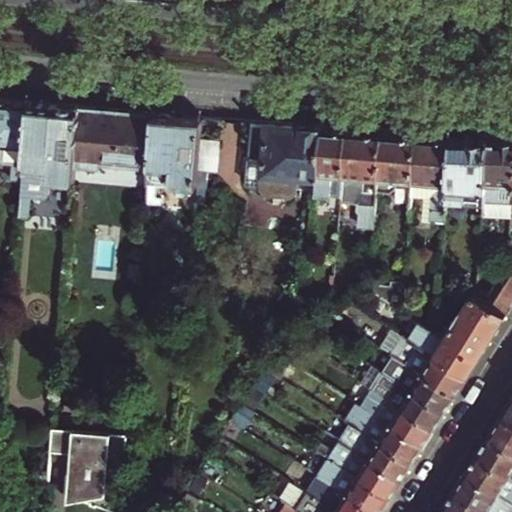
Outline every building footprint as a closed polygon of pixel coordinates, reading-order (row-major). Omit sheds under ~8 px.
[(33,102),(0,98),(0,150),(3,151),(3,154),(8,160),(16,161),(15,176),(27,177),(33,102)] [(54,176),(78,177),(80,162),(85,106),(33,102),(27,177),(23,215),(32,215),(34,212),(36,194),(52,195),(54,176)] [(102,164),(103,160),(150,164),(154,112),(85,106),(80,162),(102,164)] [(176,181),(201,183),(207,117),(154,112),(150,164),(178,167),(176,181)] [(323,127),(255,121),(250,176),(267,177),(265,187),(272,192),(292,193),(299,187),(299,174),(319,176),(323,127)] [(323,127),(319,176),(318,188),(317,205),(334,207),(337,174),(346,175),(350,129),(323,127)] [(350,129),(346,175),(344,202),(360,203),(359,211),(363,214),(362,228),(376,229),(379,188),(384,132),(350,129)] [(384,132),(379,188),(395,190),(399,187),(399,179),(416,180),(420,135),(384,132)] [(449,220),(450,203),(456,137),(420,135),(416,180),(444,183),(444,188),(439,187),(435,194),(435,196),(433,220),(449,220)] [(456,137),(450,203),(467,205),(467,201),(486,202),(492,138),(456,137)] [(511,215),(511,138),(492,138),(486,202),(485,214),(491,214),(492,200),(506,201),(506,215),(511,215)] [(299,174),(299,187),(318,188),(319,176),(299,174)] [(416,180),(415,195),(435,196),(435,194),(439,187),(444,188),(444,183),(416,180)] [(506,201),(492,200),(491,214),(506,215),(506,201)] [(511,274),(506,271),(497,284),(511,293),(511,274)] [(408,280),(372,277),(371,285),(406,307),(408,280)] [(510,313),(511,309),(511,293),(497,284),(488,299),(510,313)] [(472,373),(510,313),(488,299),(478,293),(451,336),(439,328),(429,322),(424,319),(412,336),(472,373)] [(429,322),(439,328),(441,303),(436,303),(429,322)] [(287,354),(297,336),(288,331),(278,348),(287,354)] [(472,373),(412,336),(406,332),(399,344),(390,338),(385,344),(397,352),(460,392),(472,373)] [(284,377),(295,360),(287,354),(278,348),(266,366),(275,371),(284,377)] [(369,360),(387,371),(448,410),(460,392),(397,352),(391,364),(374,352),(369,360)] [(264,389),(275,371),(266,366),(255,384),(264,389)] [(376,387),(438,426),(448,410),(387,371),(376,387)] [(253,406),(264,389),(255,384),(245,400),(253,406)] [(427,443),(438,426),(376,387),(365,404),(427,443)] [(427,443),(365,404),(359,400),(348,418),(354,422),(416,461),(427,443)] [(511,416),(505,412),(492,434),(511,446),(511,416)] [(332,432),(343,439),(405,478),(416,461),(354,422),(347,432),(337,425),(332,432)] [(124,510),(130,431),(53,423),(51,448),(70,449),(68,470),(65,470),(63,493),(124,510)] [(511,446),(492,434),(481,451),(511,471),(511,446)] [(322,449),(333,455),(395,495),(405,478),(343,439),(336,450),(325,443),(322,449)] [(55,472),(65,470),(68,470),(70,449),(51,448),(48,474),(55,472)] [(511,471),(481,451),(469,471),(511,498),(511,471)] [(395,495),(333,455),(322,472),(384,511),(395,495)] [(213,458),(205,470),(213,475),(220,463),(213,458)] [(511,511),(511,498),(469,471),(457,489),(493,511),(511,511)] [(347,511),(383,511),(384,511),(322,472),(311,489),(347,511)] [(203,499),(188,489),(180,502),(184,504),(192,510),(195,511),(203,499)] [(290,502),(306,511),(347,511),(311,489),(303,501),(288,492),(284,498),(290,502)] [(493,511),(457,489),(446,507),(454,511),(493,511)] [(306,511),(290,502),(283,511),(306,511)]
